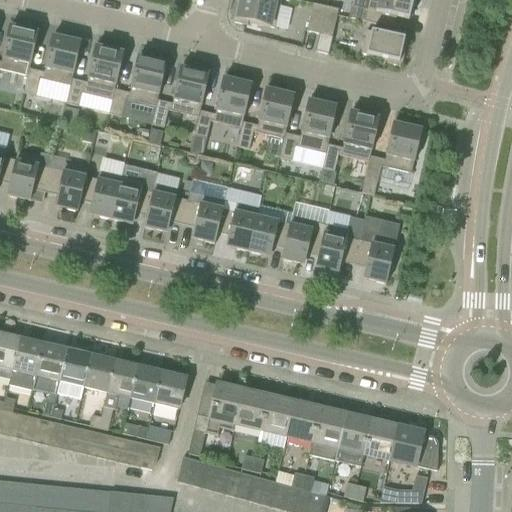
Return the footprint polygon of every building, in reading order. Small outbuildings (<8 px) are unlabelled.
[(281,6),(252,0),(241,0),(241,4),(238,4),(233,24),(248,27),(249,24),(275,30),(281,6)] [(409,22),(414,0),(369,0),(364,24),(394,30),(397,19),(409,22)] [(320,36),(325,12),(313,9),(307,33),(320,36)] [(332,39),(338,15),(325,12),(320,36),(316,54),(329,57),(333,39),(332,39)] [(10,28),(1,64),(0,63),(0,71),(27,78),(29,71),(38,34),(10,28)] [(387,62),(387,65),(401,69),(406,49),(403,48),(405,41),(366,33),(361,56),(387,62)] [(81,44),(52,38),(44,74),(29,71),(27,78),(23,95),(36,98),(40,81),(70,88),(72,81),(81,44)] [(123,55),(95,48),(87,85),(72,81),(70,88),(66,106),(79,109),(82,95),(112,103),(115,92),(123,55)] [(166,65),(138,59),(129,95),(115,92),(112,103),(109,116),(121,119),(125,102),(156,109),(157,102),(166,65)] [(209,76),(181,69),(172,106),(157,102),(156,109),(152,127),(164,130),(168,113),(198,120),(200,113),(209,76)] [(223,80),(215,117),(200,113),(198,120),(194,138),(207,141),(211,124),(241,131),(243,124),(251,86),(223,80)] [(249,152),(253,135),(284,142),(285,135),(294,98),(266,91),(257,128),(243,124),(241,131),(237,149),(249,152)] [(328,147),(336,109),(308,102),(300,139),(285,135),(284,142),(279,160),(292,163),(322,171),(328,147)] [(379,120),(351,114),(343,150),(328,147),(322,171),(334,174),(338,157),(369,164),(370,159),(379,120)] [(411,176),(421,132),(393,125),(385,162),(370,159),(369,164),(362,195),(374,198),(381,169),(411,176)] [(93,145),(96,133),(84,131),(81,143),(93,145)] [(15,163),(4,160),(6,152),(0,150),(0,184),(10,187),(15,163)] [(51,171),(38,168),(40,160),(17,155),(15,163),(10,187),(7,198),(30,203),(33,192),(45,195),(51,171)] [(97,182),(86,179),(80,203),(92,206),(89,217),(111,222),(121,179),(124,166),(102,160),(97,182)] [(65,166),(63,174),(51,171),(45,195),(58,198),(55,209),(78,214),(80,203),(86,179),(87,171),(65,166)] [(158,175),(156,186),(178,190),(180,179),(158,175)] [(153,195),(141,192),(143,184),(121,179),(111,222),(133,227),(136,216),(147,219),(153,195)] [(217,235),(223,211),(228,190),(193,182),(193,184),(190,194),(188,203),(183,227),(195,230),(192,241),(215,246),(217,235)] [(190,194),(193,184),(186,183),(183,192),(190,194)] [(188,203),(175,200),(177,192),(154,187),(153,195),(147,219),(145,230),(167,235),(170,224),(183,227),(188,203)] [(283,262),(302,267),(304,255),(318,259),(326,227),(329,213),(295,205),(292,216),(284,251),(281,262),(283,263),(283,262)] [(234,214),(223,211),(217,235),(231,238),(229,250),(248,254),(259,211),(236,206),(234,214)] [(248,254),(267,259),(270,248),(284,251),(292,216),(260,208),(259,211),(248,254)] [(384,286),(386,287),(390,270),(393,271),(397,252),(394,251),(396,244),(379,239),(382,223),(365,219),(359,243),(353,267),(368,271),(366,282),(384,286)] [(317,271),(317,270),(336,275),(338,264),(353,267),(359,243),(347,240),(348,232),(326,227),(318,259),(316,270),(317,271)] [(20,341),(0,336),(0,379),(10,382),(11,382),(20,341)] [(33,393),(44,347),(20,341),(11,382),(10,382),(9,387),(33,393)] [(68,352),(44,347),(33,393),(48,396),(43,418),(52,420),(54,410),(57,397),(68,352)] [(84,389),(91,358),(68,352),(57,397),(81,403),(84,389)] [(116,363),(91,358),(84,389),(106,395),(108,395),(116,363)] [(133,401),(140,369),(116,363),(108,395),(106,395),(101,419),(103,420),(100,431),(109,433),(113,411),(115,412),(119,397),(133,401)] [(156,406),(163,375),(140,369),(133,401),(156,406)] [(156,406),(176,411),(179,411),(186,380),(163,375),(156,406)] [(217,387),(215,393),(204,390),(188,456),(200,459),(206,435),(218,438),(219,431),(233,434),(234,426),(236,426),(244,394),(217,387)] [(262,433),(270,400),(244,394),(236,426),(262,433)] [(6,400),(5,405),(6,405),(3,414),(12,416),(13,416),(14,410),(13,410),(15,402),(6,400)] [(295,406),(270,400),(262,433),(287,438),(295,406)] [(321,412),(295,406),(287,438),(312,444),(313,445),(321,412)] [(54,410),(52,420),(61,422),(63,412),(54,410)] [(339,451),(347,418),(321,412),(313,445),(312,444),(309,457),(335,463),(338,450),(339,451)] [(12,416),(3,414),(1,414),(0,420),(0,437),(7,439),(12,416)] [(23,419),(13,416),(12,416),(7,439),(18,441),(23,419)] [(103,420),(101,419),(92,418),(90,428),(100,431),(103,420)] [(347,418),(339,451),(336,464),(362,470),(365,457),(372,424),(347,418)] [(23,419),(18,441),(29,444),(34,421),(23,419)] [(29,444),(40,446),(45,424),(34,421),(29,444)] [(45,424),(40,446),(51,449),(56,426),(45,424)] [(398,430),(372,424),(365,457),(391,463),(398,430)] [(150,431),(149,431),(126,425),(123,436),(148,442),(150,431)] [(56,426),(51,449),(62,452),(67,429),(56,426)] [(150,428),(149,431),(150,431),(148,442),(169,447),(172,433),(150,428)] [(69,454),(73,455),(78,431),(67,429),(62,452),(69,453),(69,454)] [(391,463),(415,468),(437,474),(438,448),(438,447),(437,445),(436,443),(435,441),(433,440),(432,439),(430,439),(429,439),(427,439),(425,439),(423,439),(424,436),(398,430),(391,463)] [(73,455),(84,457),(89,434),(78,431),(73,455)] [(89,434),(84,457),(95,460),(100,436),(89,434)] [(100,436),(95,460),(105,462),(111,439),(100,436)] [(105,462),(116,465),(122,442),(111,439),(105,462)] [(116,465),(127,467),(133,444),(122,442),(116,465)] [(138,470),(144,447),(133,444),(127,467),(138,470)] [(138,470),(151,472),(152,473),(157,465),(160,451),(159,450),(144,447),(138,470)] [(241,471),(252,474),(255,461),(245,458),(241,471)] [(178,484),(189,487),(196,463),(183,459),(178,484)] [(264,463),(255,461),(252,474),(261,476),(264,463)] [(189,487),(201,490),(208,466),(196,463),(189,487)] [(201,490),(212,493),(219,469),(208,466),(201,490)] [(219,469),(212,493),(224,496),(231,472),(219,469)] [(224,496),(236,500),(242,476),(231,472),(224,496)] [(282,511),(289,488),(292,477),(279,474),(276,485),(277,485),(271,509),(280,511),(282,511)] [(236,500),(247,503),(254,479),(242,476),(236,500)] [(300,491),(302,492),(305,478),(294,476),(294,478),(292,477),(289,488),(300,491)] [(314,480),(305,478),(302,492),(311,494),(314,480)] [(427,481),(415,478),(412,493),(398,493),(395,506),(421,506),(427,481)] [(247,503),(259,506),(266,482),(254,479),(247,503)] [(266,482),(259,506),(271,509),(277,485),(276,485),(266,482)] [(13,508),(14,508),(16,484),(5,483),(3,507),(13,508)] [(14,508),(25,509),(27,485),(16,484),(14,508)] [(26,509),(35,510),(38,486),(27,485),(25,509),(26,509)] [(38,510),(46,511),(48,487),(38,486),(35,510),(38,510)] [(344,499),(354,502),(357,488),(347,486),(344,499)] [(51,511),(56,511),(59,488),(48,487),(46,511),(51,511)] [(67,511),(70,489),(59,488),(56,511),(67,511)] [(282,511),(294,511),(300,491),(289,488),(282,511)] [(366,490),(357,488),(354,502),(363,504),(366,490)] [(78,511),(81,491),(70,489),(67,511),(78,511)] [(78,511),(89,511),(91,492),(81,491),(78,511)] [(307,511),(312,495),(311,495),(311,494),(302,492),(300,491),(294,511),(307,511)] [(89,511),(100,511),(102,493),(91,492),(89,511)] [(108,511),(111,494),(102,493),(100,511),(108,511)] [(171,511),(174,500),(111,494),(108,511),(171,511)] [(319,511),(324,499),(312,495),(307,511),(319,511)]
